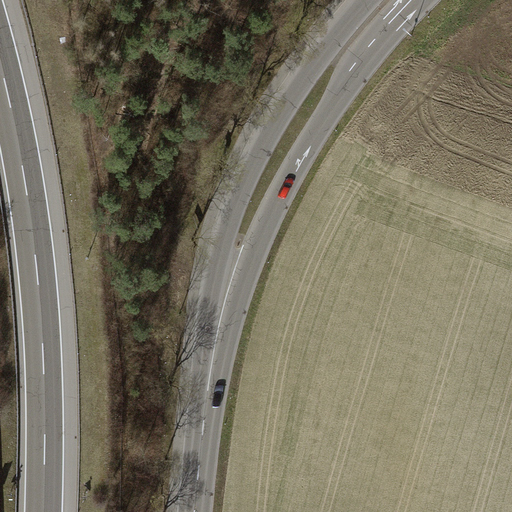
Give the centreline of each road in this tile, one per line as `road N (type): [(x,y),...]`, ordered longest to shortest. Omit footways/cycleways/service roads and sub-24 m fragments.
road 1 (secondary): [(195,511),(214,351),(256,199),(324,82),(393,0)]
road 2 (motorway): [(43,511),(37,270),(0,61)]
